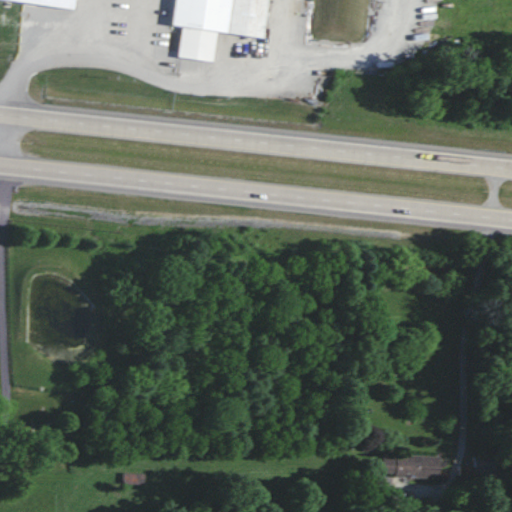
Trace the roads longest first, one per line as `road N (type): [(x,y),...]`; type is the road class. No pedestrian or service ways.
road 1 (trunk): [(0,164),(511,214)]
road 2 (trunk): [(511,159),(0,115)]
